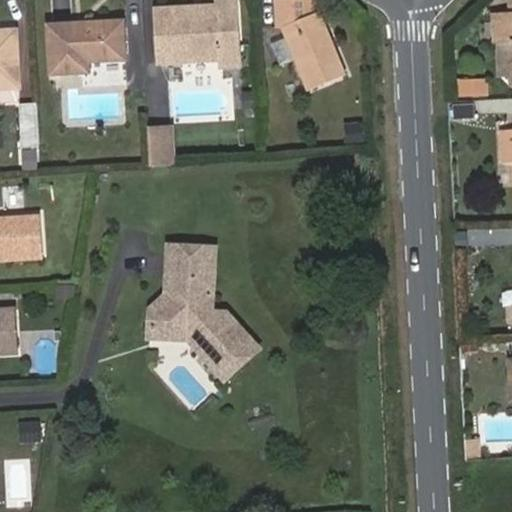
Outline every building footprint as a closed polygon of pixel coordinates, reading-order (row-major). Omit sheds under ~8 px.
[(157,9),(160,61),(223,58),(223,65),(241,64),(237,0),(218,0),(218,6),(157,9)] [(283,28),(310,91),(347,74),(320,11),(314,14),(313,0),(276,0),(279,28),(283,28)] [(511,42),(511,66),(511,72),(511,0),(511,13),(495,14),(496,44),(511,42)] [(50,25),(53,73),(90,71),(89,61),(126,59),(124,21),(50,25)] [(0,87),(20,86),(17,31),(0,31),(0,87)] [(487,82),(465,83),(465,97),(487,96),(487,82)] [(38,103),(21,104),(23,147),(40,146),(38,103)] [(363,122),(349,123),(350,142),(365,141),(363,122)] [(172,128),(149,129),(151,167),(174,165),(172,128)] [(511,162),(511,131),(501,133),(502,163),(511,162)] [(0,255),(1,255),(1,258),(44,255),(42,218),(0,220),(0,255)] [(226,380),(261,348),(228,312),(213,311),(214,294),(208,294),(198,282),(199,267),(216,268),(217,248),(170,245),(167,295),(151,309),(150,333),(168,333),(172,338),(189,339),(226,380)] [(76,300),(76,283),(57,283),(57,299),(76,300)] [(0,352),(19,352),(16,308),(0,309),(0,352)] [(21,421),(22,442),(43,441),(42,420),(21,421)] [(480,460),(479,440),(466,441),(467,461),(480,460)]
